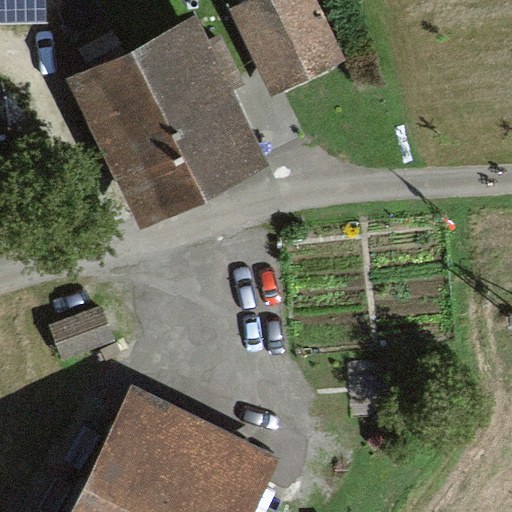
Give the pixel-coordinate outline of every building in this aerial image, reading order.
[(0,0),(0,12),(39,12),(39,0),(0,0)] [(317,0),(230,0),(272,83),(342,49),(317,0)] [(194,3),(71,61),(113,149),(143,211),(265,152),(233,87),(194,3)] [(102,301),(52,316),(62,350),(112,335),(102,301)] [(241,511),(275,444),(133,374),(64,511),(241,511)]
